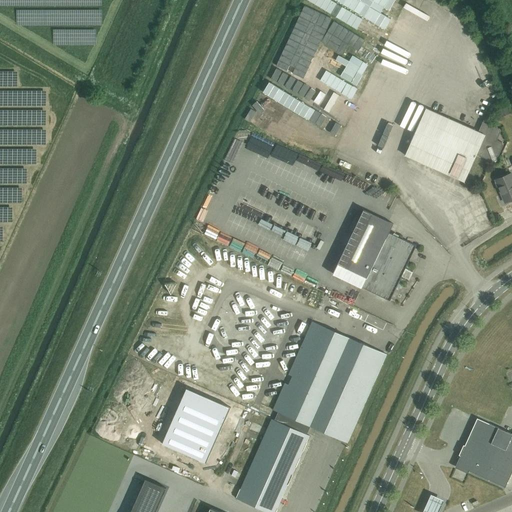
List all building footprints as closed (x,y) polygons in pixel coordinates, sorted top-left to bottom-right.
[(493,90),(497,103),(503,101),(498,88),(493,90)] [(510,114),(506,105),(497,109),(500,118),(510,114)] [(478,132),(426,109),(405,156),(464,182),(476,155),(488,160),(491,159),(491,160),(496,159),(495,157),(498,156),(503,145),(502,143),(497,140),(500,132),(499,129),(483,122),(478,132)] [(511,199),(511,175),(511,174),(495,180),(504,203),(511,199)] [(337,265),(333,274),(361,288),(361,287),(389,301),(416,246),(389,233),(393,224),(363,210),(337,265)] [(230,226),(239,230),(241,224),(233,220),(230,226)] [(305,263),(309,252),(303,249),(298,260),(305,263)] [(214,275),(211,287),(222,290),(225,278),(214,275)] [(262,285),(267,286),(270,277),(265,276),(262,285)] [(239,307),(249,300),(246,296),(236,303),(239,307)] [(262,305),(253,310),(255,315),(265,309),(262,305)] [(266,511),(275,511),(309,436),(306,434),(309,427),(345,442),(348,434),(351,435),(387,354),(312,321),(289,374),(292,376),(289,384),(285,383),(273,410),(278,412),(274,420),(272,419),(267,429),(268,429),(265,436),(264,436),(262,440),(263,440),(262,442),(261,442),(243,484),(242,486),(236,498),(266,511)] [(233,329),(225,338),(230,342),(237,333),(233,329)] [(234,341),(238,344),(245,336),(241,333),(234,341)] [(248,337),(241,344),(245,347),(251,340),(248,337)] [(477,418),(470,434),(511,452),(511,433),(511,434),(477,418)] [(511,452),(470,434),(464,447),(467,448),(466,451),(511,471),(511,452)] [(511,472),(511,471),(466,451),(459,466),(505,487),(511,472)] [(146,479),(131,511),(155,511),(166,488),(146,479)] [(437,511),(443,499),(431,494),(422,511),(437,511)] [(233,511),(213,503),(208,511),(233,511)]
